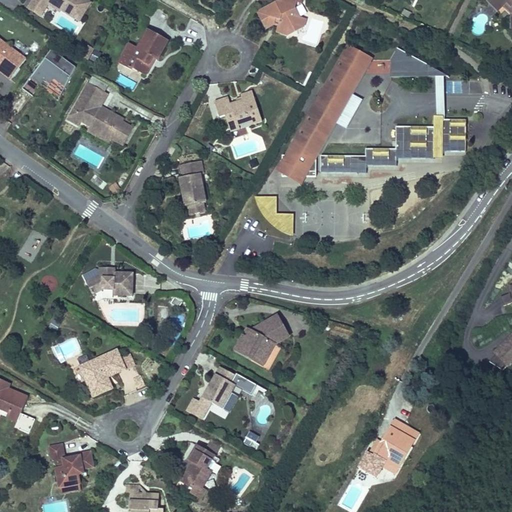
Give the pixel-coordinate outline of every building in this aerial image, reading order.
[(87,0),(27,0),(24,5),(35,11),(42,0),(47,0),(58,7),(60,5),(77,16),(87,0)] [(264,27),(273,23),(274,20),(278,22),(277,24),(275,31),(286,35),(287,30),(294,32),(303,25),(305,18),(297,16),(293,8),(295,2),(302,4),(303,0),(274,0),(256,11),(264,27)] [(484,0),(494,10),(500,5),(499,4),(494,0),(484,0)] [(511,0),(494,0),(499,4),(502,1),(507,7),(507,13),(511,13),(511,0)] [(499,4),(500,5),(507,13),(507,7),(502,1),(499,4)] [(397,16),(407,20),(409,15),(399,11),(397,16)] [(129,51),(123,62),(130,66),(131,64),(143,71),(149,62),(146,60),(150,52),(153,54),(155,55),(165,36),(146,25),(135,44),(131,41),(126,50),(129,51)] [(23,55),(0,38),(0,67),(2,68),(0,70),(8,76),(23,55)] [(116,58),(123,62),(129,51),(126,50),(131,41),(127,39),(116,58)] [(346,44),(276,169),(301,183),(372,58),(346,44)] [(390,75),(447,75),(396,46),(389,59),(390,75)] [(62,86),(75,68),(51,51),(22,90),(33,98),(45,81),(51,85),(54,80),(62,86)] [(91,96),(98,100),(103,92),(83,80),(62,118),(72,123),(75,117),(78,112),(88,118),(85,123),(88,124),(102,132),(120,142),(127,126),(104,114),(106,111),(95,104),(93,106),(87,102),(91,96)] [(239,95),(240,98),(240,101),(233,103),(227,104),(225,97),(211,100),(217,118),(222,116),(225,124),(233,122),(234,126),(246,122),(247,126),(258,123),(250,91),(239,95)] [(95,104),(98,100),(91,96),(87,102),(93,106),(95,104)] [(78,112),(75,117),(85,123),(88,118),(78,112)] [(319,172),(365,173),(365,165),(395,165),(395,158),(442,158),(442,154),(465,154),(465,119),(433,118),(433,126),(395,125),(395,148),(365,147),(364,155),(319,155),(319,172)] [(235,129),(234,126),(233,122),(225,124),(226,131),(235,129)] [(100,135),(102,132),(88,124),(86,128),(100,135)] [(180,208),(182,208),(199,206),(201,205),(197,176),(200,176),(198,161),(177,165),(179,179),(175,179),(180,208)] [(285,232),(293,234),(293,211),(276,211),(275,194),(253,194),(255,203),(259,209),(262,215),(266,220),(271,224),(275,227),(280,230),(285,232)] [(199,206),(182,208),(183,217),(200,214),(199,206)] [(129,271),(112,270),(107,270),(107,264),(96,264),(95,272),(81,280),(88,292),(99,285),(110,286),(110,291),(129,292),(129,271)] [(511,303),(511,290),(511,287),(507,288),(510,294),(501,297),(504,306),(511,303)] [(250,353),(261,359),(269,346),(283,336),(271,316),(247,331),(243,338),(239,335),(231,348),(247,358),(250,353)] [(243,338),(247,331),(243,328),(239,335),(243,338)] [(509,366),(511,362),(511,337),(511,339),(510,338),(496,352),(498,354),(509,366)] [(79,366),(89,391),(100,386),(102,390),(111,386),(107,377),(104,379),(103,376),(108,374),(109,376),(126,369),(121,357),(118,350),(79,366)] [(258,365),(261,359),(250,353),(247,358),(258,365)] [(128,354),(121,357),(126,369),(133,366),(128,354)] [(498,354),(490,362),(504,371),(509,366),(498,354)] [(193,397),(213,409),(230,378),(211,367),(193,397)] [(15,410),(20,412),(27,396),(6,387),(9,382),(0,377),(0,404),(3,406),(2,409),(8,412),(10,408),(15,410)] [(100,386),(89,391),(91,395),(102,390),(100,386)] [(17,420),(20,412),(15,410),(10,408),(8,412),(7,415),(17,420)] [(21,413),(14,428),(29,435),(36,419),(21,413)] [(412,441),(396,432),(386,427),(374,449),(370,447),(363,460),(360,459),(352,474),(369,485),(375,473),(378,469),(392,477),(412,441)] [(256,449),(259,436),(247,433),(244,446),(256,449)] [(72,459),(71,456),(64,457),(62,444),(48,446),(51,460),(62,458),(64,465),(57,467),(61,487),(80,483),(79,475),(84,474),(83,467),(94,465),(91,449),(79,451),(79,454),(78,455),(78,458),(72,459)] [(194,484),(201,473),(196,470),(204,456),(186,445),(176,462),(178,464),(181,466),(178,473),(174,471),(168,482),(179,488),(194,484)] [(390,481),(392,477),(378,469),(375,473),(390,481)] [(204,475),(201,473),(194,484),(179,488),(168,482),(166,486),(186,498),(191,497),(204,475)] [(340,505),(353,511),(367,486),(354,479),(340,505)] [(80,483),(61,487),(63,495),(82,491),(80,483)] [(112,492),(116,493),(127,493),(128,498),(134,498),(134,493),(130,485),(113,484),(112,492)] [(151,511),(152,509),(147,508),(147,494),(134,493),(134,498),(128,498),(127,493),(116,493),(114,511),(151,511)]
